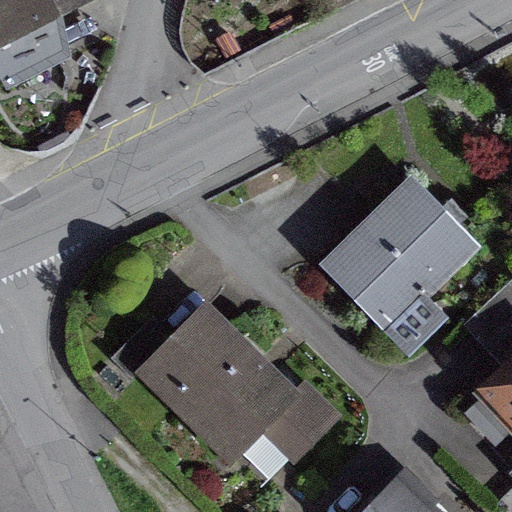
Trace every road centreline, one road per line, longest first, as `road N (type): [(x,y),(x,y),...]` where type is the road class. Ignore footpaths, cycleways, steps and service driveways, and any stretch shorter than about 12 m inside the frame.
road 1 (tertiary): [(475,0),(134,179)]
road 2 (residential): [(0,328),(87,511)]
road 3 (residential): [(156,0),(131,108),(134,179)]
road 4 (tertiary): [(134,179),(0,247)]
